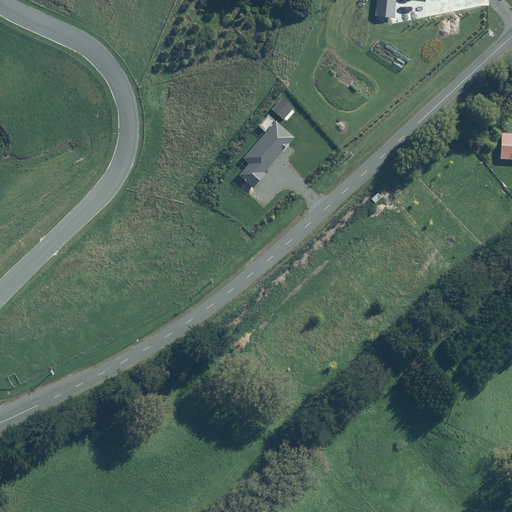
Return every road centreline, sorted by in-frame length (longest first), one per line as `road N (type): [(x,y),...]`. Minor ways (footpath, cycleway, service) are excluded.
road 1 (unclassified): [(0,423),(189,322),(511,36)]
road 2 (residential): [(0,294),(99,200),(130,133),(123,90),(98,53),(0,2)]
